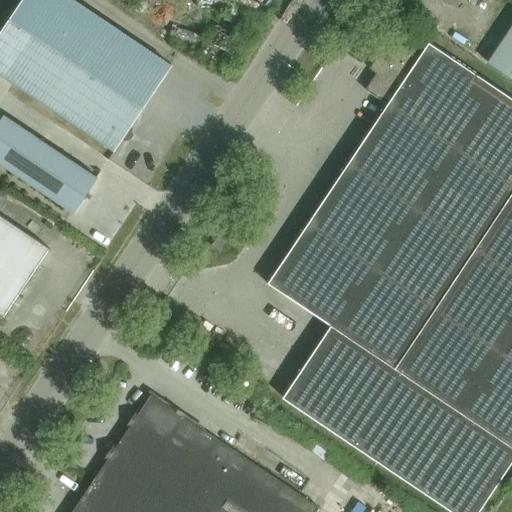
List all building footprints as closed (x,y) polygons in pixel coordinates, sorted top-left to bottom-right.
[(22,0),(0,33),(0,74),(15,85),(115,152),(123,140),(129,143),(136,132),(131,129),(172,67),(73,0),(22,0)] [(511,26),(489,63),(511,78),(511,26)] [(479,511),(511,464),(511,99),(429,44),(419,59),(390,39),(369,70),(376,75),(365,91),(387,106),(269,284),(332,326),(284,398),(452,511),(479,511)] [(0,165),(73,214),(74,212),(97,179),(4,117),(0,122),(0,165)] [(0,313),(4,316),(15,300),(50,249),(0,215),(0,313)] [(221,252),(229,240),(220,234),(212,246),(221,252)] [(316,511),(319,509),(151,396),(73,511),(316,511)]
